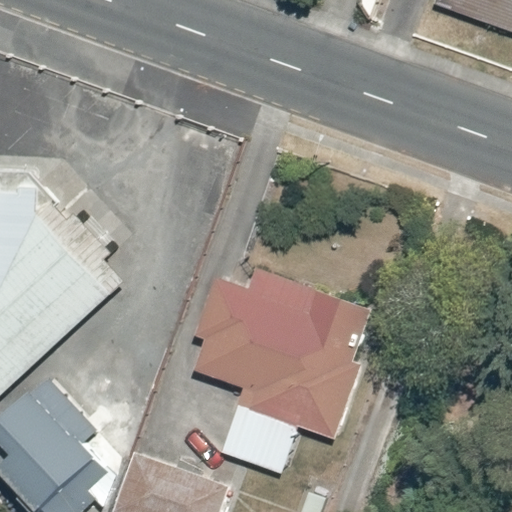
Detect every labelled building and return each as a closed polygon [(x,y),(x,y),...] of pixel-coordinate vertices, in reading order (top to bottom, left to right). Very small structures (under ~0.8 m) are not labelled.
[(511,0),(441,0),(439,7),(511,32),(511,0)] [(0,368),(100,287),(0,167),(0,368)] [(245,407),(342,441),(370,366),(362,363),(381,313),(326,294),(319,315),(227,280),(205,339),(214,341),(203,373),(251,390),(245,407)] [(59,364),(0,417),(0,420),(24,447),(6,462),(51,511),(70,511),(127,461),(95,426),(106,416),(59,364)] [(228,511),(236,489),(143,455),(122,511),(228,511)]
